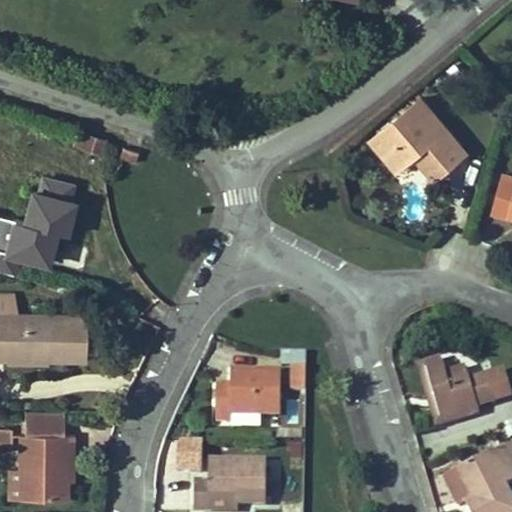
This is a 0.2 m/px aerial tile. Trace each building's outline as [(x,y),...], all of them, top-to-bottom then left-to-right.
[(397,170),(414,156),(428,145),(448,168),(467,152),(421,97),(371,139),(397,170)] [(72,144),(81,147),(86,134),(77,130),(72,144)] [(105,139),(86,133),(81,147),(101,154),(105,139)] [(134,162),(138,152),(123,147),(120,157),(134,162)] [(503,174),(511,176),(511,158),(508,158),(503,174)] [(493,212),(511,217),(511,176),(503,174),(493,212)] [(46,261),(47,259),(52,240),(52,238),(54,230),(58,231),(64,233),(73,201),(68,200),(72,184),(43,177),(39,192),(31,190),(23,221),(14,218),(5,251),(46,261)] [(52,240),(47,259),(60,263),(65,244),(52,240)] [(7,294),(0,293),(0,357),(5,357),(6,357),(7,351),(47,352),(47,358),(48,358),(84,359),(85,316),(18,315),(7,315),(7,294)] [(15,294),(7,294),(7,315),(18,315),(15,294)] [(6,357),(5,357),(5,360),(48,361),(48,358),(47,358),(47,352),(7,351),(6,357)] [(306,367),(306,352),(282,351),(282,367),(293,367),(306,367)] [(478,408),(496,403),(488,376),(485,377),(484,374),(469,378),(465,367),(445,373),(441,358),(424,363),(442,424),(479,413),(478,408)] [(436,426),(442,424),(424,363),(418,365),(436,426)] [(306,367),(293,367),(293,382),(306,382),(306,367)] [(488,376),(496,403),(511,398),(511,396),(504,368),(484,374),(485,377),(488,376)] [(231,371),(231,384),(231,392),(216,392),(216,421),(231,421),(231,414),(280,415),(281,372),(231,371)] [(306,391),(306,382),(293,382),(293,391),(306,391)] [(231,392),(231,384),(216,384),(216,392),(231,392)] [(24,433),(19,433),(19,468),(10,468),(9,499),(67,499),(67,480),(67,451),(73,451),(74,451),(74,434),(64,434),(64,411),(24,411),(24,433)] [(509,438),(511,436),(511,420),(503,425),(509,438)] [(0,443),(11,444),(12,428),(0,427),(0,443)] [(301,460),(302,445),(291,444),(290,459),(301,460)] [(443,477),(459,506),(465,503),(469,511),(511,511),(511,498),(505,485),(511,481),(511,451),(508,444),(443,477)] [(194,511),(209,511),(209,504),(238,504),(266,505),(266,461),(209,460),(209,482),(194,482),(194,511)]
